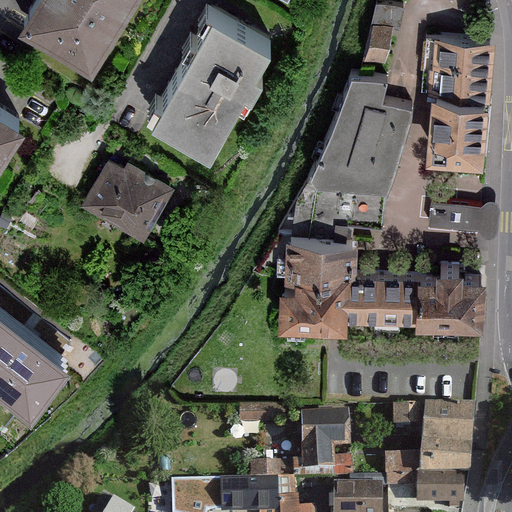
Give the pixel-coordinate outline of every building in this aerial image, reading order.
[(125,0),(28,0),(21,13),(90,56),(125,0)] [(404,1),(399,0),(374,0),(372,20),(367,54),(385,57),(390,25),(401,27),(404,1)] [(267,35),(211,4),(152,110),(210,141),(244,80),(250,84),(261,64),(254,60),(267,35)] [(490,34),(425,29),(422,84),(431,85),(486,89),(490,34)] [(359,70),(351,68),(336,108),(325,140),(322,146),(317,156),(294,195),(292,226),(342,227),(343,216),(379,219),(382,185),(409,100),(380,95),(385,74),(359,70)] [(482,152),(486,89),(431,85),(427,149),(482,152)] [(0,147),(22,113),(0,99),(0,147)] [(123,164),(107,154),(81,199),(142,233),(172,181),(128,156),(123,164)] [(478,199),(431,196),(429,219),(476,222),(478,199)] [(352,319),(352,311),(353,267),(353,234),(342,234),(342,227),(292,226),(287,226),(286,269),(295,269),(295,280),(280,280),(279,318),(352,319)] [(435,268),(415,268),(415,312),(415,316),(483,317),(484,269),(460,269),(460,257),(436,256),(435,268)] [(352,311),(415,312),(415,268),(353,267),(352,311)] [(0,375),(26,395),(64,344),(0,296),(0,375)] [(285,403),(240,403),(239,421),(284,422),(285,403)] [(423,428),(423,406),(393,405),(394,427),(423,428)] [(476,408),(423,406),(423,428),(421,451),(473,451),(476,408)] [(348,412),(302,412),(302,457),(277,459),(278,476),(295,476),(352,474),(352,455),(332,456),(332,446),(349,446),(348,412)] [(421,451),(385,451),(385,484),(417,484),(417,471),(420,471),(421,451)] [(471,471),(473,451),(421,451),(420,471),(462,471),(471,471)] [(278,476),(277,459),(250,460),(251,476),(278,476)] [(462,501),(462,471),(420,471),(417,471),(417,484),(416,500),(462,501)] [(279,510),(278,476),(251,476),(172,479),(172,511),(207,511),(208,511),(279,510)] [(295,476),(278,476),(279,510),(279,511),(315,511),(315,506),(296,506),(295,476)] [(380,511),(381,482),(333,482),(332,511),(380,511)]
